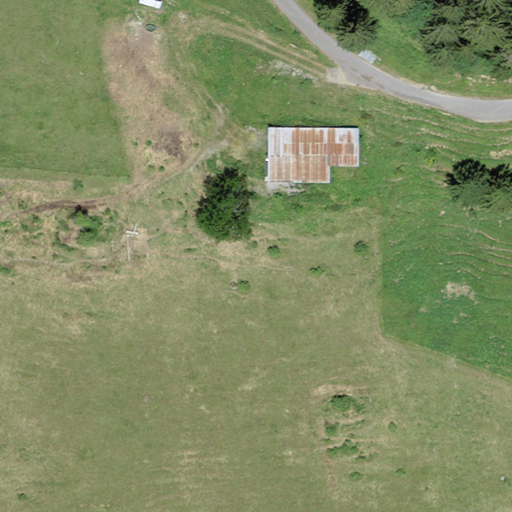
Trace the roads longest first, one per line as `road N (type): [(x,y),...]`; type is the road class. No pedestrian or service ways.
road 1 (track): [(366,69),(354,75),(315,67),(194,16),(182,23),(178,50),(218,113),(212,144),(139,188),(29,210),(0,242)]
road 2 (unclassified): [(511,106),(448,103),(406,90),(330,46),(282,0)]
